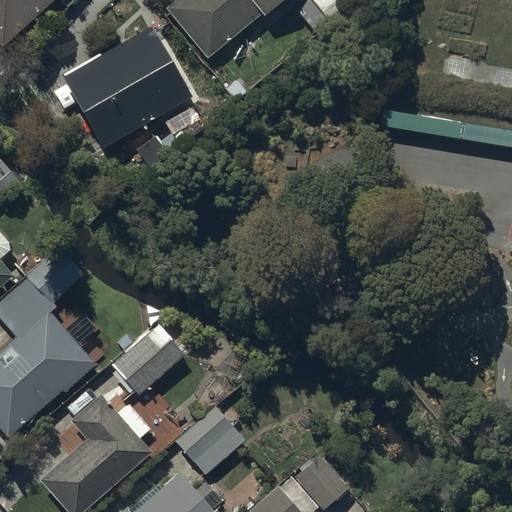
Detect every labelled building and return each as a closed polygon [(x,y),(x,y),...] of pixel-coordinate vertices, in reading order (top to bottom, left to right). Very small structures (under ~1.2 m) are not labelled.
[(0,0),(0,46),(1,48),(53,0),(0,0)] [(173,0),(163,9),(205,59),(259,15),(260,17),(280,0),(173,0)] [(56,76),(99,149),(190,96),(148,25),(96,55),(96,53),(56,76)] [(511,49),(492,47),(489,62),(511,65),(511,49)] [(511,132),(384,111),(381,128),(511,148),(511,132)] [(0,159),(0,200),(20,183),(0,159)] [(0,287),(14,276),(0,260),(0,259),(11,250),(12,241),(0,228),(0,287)] [(56,301),(82,274),(69,262),(43,289),(56,301)] [(0,322),(12,337),(0,347),(0,430),(7,438),(58,392),(65,392),(98,364),(23,279),(0,299),(0,322)] [(123,352),(108,365),(136,396),(183,355),(156,324),(149,330),(148,328),(123,351),(123,352)] [(83,439),(37,480),(64,511),(81,511),(86,509),(88,511),(93,511),(118,491),(113,485),(150,453),(138,439),(148,430),(126,404),(115,413),(98,394),(67,421),(83,439)] [(213,406),(172,441),(204,476),(244,441),(213,406)] [(300,470),(292,477),(321,510),(346,489),(318,455),(312,460),(310,457),(298,468),(300,470)] [(130,511),(127,511),(124,507),(118,511),(211,511),(210,510),(220,502),(202,481),(191,490),(177,473),(130,511)] [(299,511),(276,486),(246,511),(299,511)]
